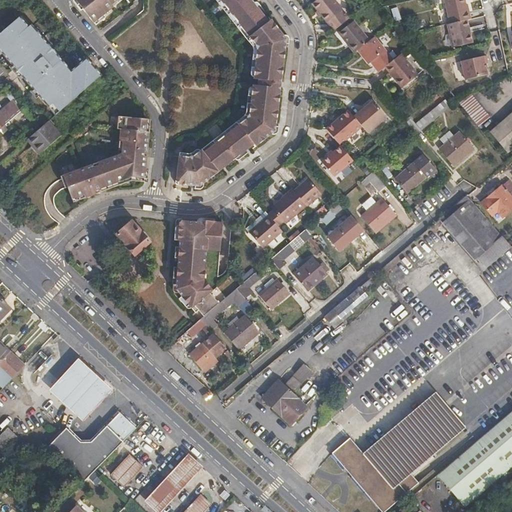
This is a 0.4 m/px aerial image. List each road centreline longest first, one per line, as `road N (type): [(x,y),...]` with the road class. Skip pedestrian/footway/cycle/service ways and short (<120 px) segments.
road 1 (primary): [(24,278),(279,511)]
road 2 (residential): [(446,204),(200,415)]
road 3 (residential): [(154,203),(208,209),(291,138),(302,32),(280,0)]
road 4 (residential): [(154,203),(161,116),(60,0)]
road 5 (primary): [(200,415),(39,261)]
road 6 (primary): [(306,511),(200,415)]
road 7 (residential): [(39,261),(90,211),(121,201),(154,203)]
